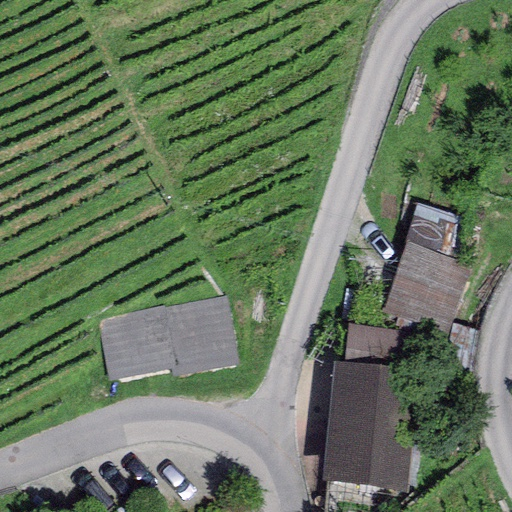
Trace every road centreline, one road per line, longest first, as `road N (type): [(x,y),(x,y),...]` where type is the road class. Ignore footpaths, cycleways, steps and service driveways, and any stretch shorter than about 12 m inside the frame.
road 1 (unclassified): [(426,0),(373,87),(255,452)]
road 2 (unclassified): [(255,452),(205,428),(147,425),(0,470)]
road 3 (unclassified): [(511,470),(496,389),(511,314)]
